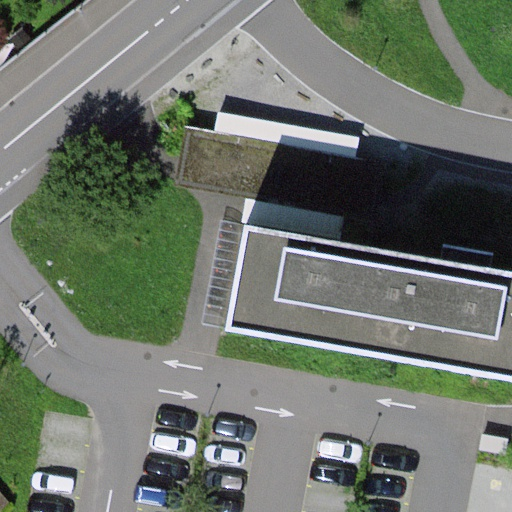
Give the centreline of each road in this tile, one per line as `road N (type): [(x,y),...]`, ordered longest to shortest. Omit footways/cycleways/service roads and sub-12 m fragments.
road 1 (tertiary): [(0,152),(187,0)]
road 2 (unknown): [(56,348),(181,192)]
